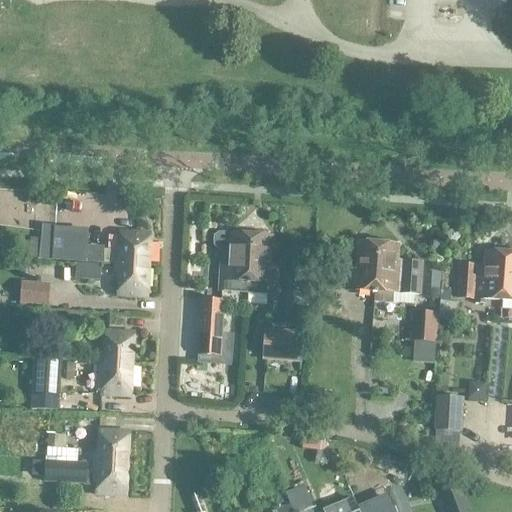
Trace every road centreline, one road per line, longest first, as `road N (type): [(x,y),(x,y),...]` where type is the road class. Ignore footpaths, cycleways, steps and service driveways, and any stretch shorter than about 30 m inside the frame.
road 1 (residential): [(511,479),(308,423),(168,410)]
road 2 (residential): [(511,182),(177,160)]
road 3 (residential): [(168,410),(177,160)]
road 4 (residential): [(297,30),(378,55),(511,61)]
road 5 (residential): [(177,160),(0,147)]
